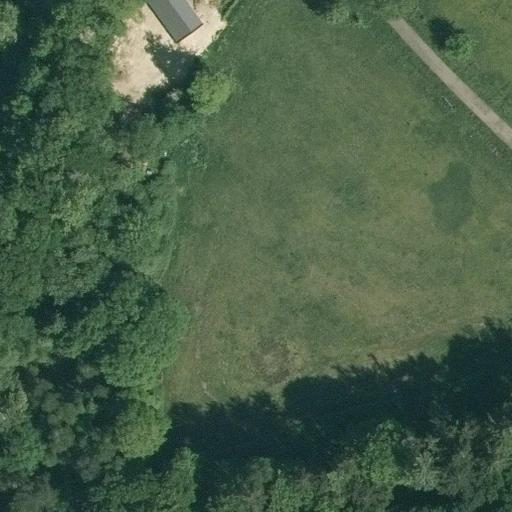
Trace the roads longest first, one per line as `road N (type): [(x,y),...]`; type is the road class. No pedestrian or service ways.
road 1 (unclassified): [(0,183),(103,0)]
road 2 (track): [(379,0),(511,137)]
